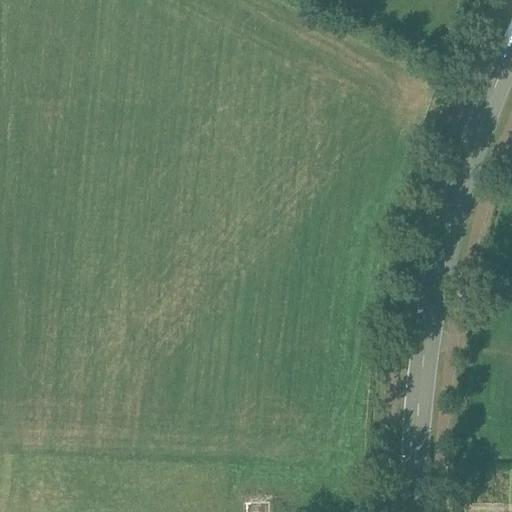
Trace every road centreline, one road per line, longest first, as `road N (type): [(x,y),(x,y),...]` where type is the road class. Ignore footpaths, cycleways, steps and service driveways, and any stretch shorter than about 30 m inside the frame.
road 1 (tertiary): [(412,511),(418,395),(456,198)]
road 2 (tertiary): [(456,198),(511,45)]
